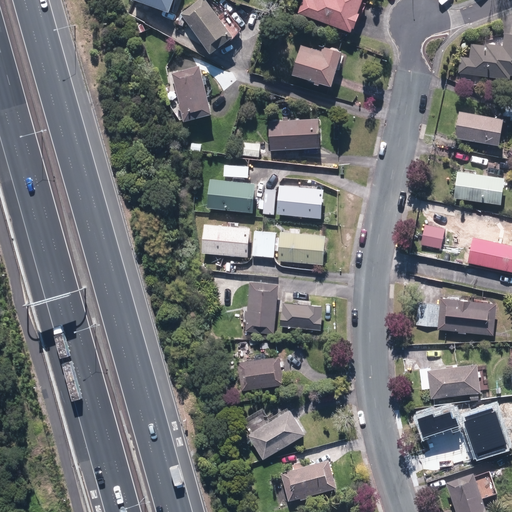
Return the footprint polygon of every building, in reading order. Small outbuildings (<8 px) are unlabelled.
[(175,0),(145,0),(173,9),(175,0)] [(232,34),(208,0),(202,0),(183,14),(209,50),(232,34)] [(304,0),(300,12),(350,28),(353,18),(357,19),(363,0),(304,0)] [(463,57),(461,70),(511,75),(511,72),(511,71),(511,34),(507,34),(506,47),(473,44),(472,57),(463,57)] [(325,54),(302,49),(296,74),(332,83),(340,51),(327,48),(325,54)] [(202,67),(175,75),(186,114),(213,106),(202,67)] [(502,118),(461,112),(457,136),(498,142),(502,118)] [(318,118),(272,121),(274,147),(319,144),(318,118)] [(264,143),(243,142),(242,155),(263,156),(264,143)] [(250,166),(227,164),(226,173),(249,175),(250,166)] [(503,175),(460,170),(457,196),(501,200),(503,175)] [(255,181),(213,179),(212,206),(254,208),(255,181)] [(325,186),(283,182),(280,210),(322,214),(325,186)] [(278,189),(268,188),(265,209),(275,210),(278,189)] [(499,224),(453,221),(452,245),(497,248),(499,224)] [(251,227),(208,223),(205,249),(248,254),(251,227)] [(443,225),(427,223),(424,240),(440,243),(443,225)] [(277,230),(257,229),(256,252),(276,253),(277,230)] [(326,234),(283,232),(282,258),(325,260),(326,234)] [(279,284),(253,281),(248,326),(275,328),(279,284)] [(490,300),(443,296),(440,328),(488,331),(490,300)] [(327,304),(285,301),(283,327),(325,329),(327,304)] [(280,355),(239,360),(243,386),(283,381),(280,355)] [(476,361),(429,369),(433,397),(481,389),(476,361)] [(309,379),(291,379),(292,388),(309,388),(309,379)] [(440,446),(445,459),(491,444),(479,407),(453,415),(461,440),(440,446)] [(292,408),(251,433),(265,456),(307,431),(292,408)] [(333,464),(285,471),(289,498),(337,490),(333,464)] [(484,511),(475,481),(450,488),(458,511),(484,511)]
